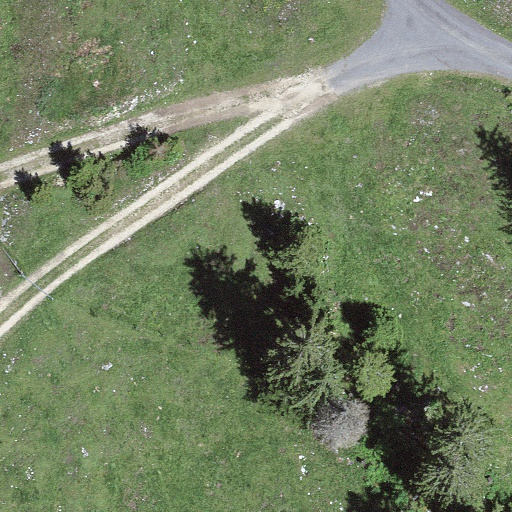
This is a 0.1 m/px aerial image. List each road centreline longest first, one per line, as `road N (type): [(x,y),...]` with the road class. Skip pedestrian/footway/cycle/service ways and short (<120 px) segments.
road 1 (track): [(0,322),(38,286),(331,80)]
road 2 (track): [(331,80),(0,176)]
road 3 (track): [(446,29),(331,80)]
